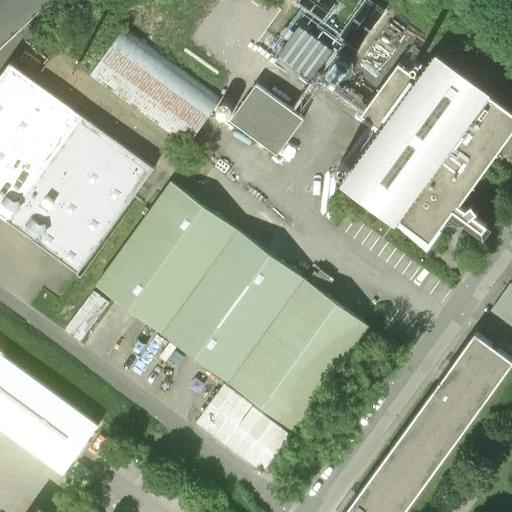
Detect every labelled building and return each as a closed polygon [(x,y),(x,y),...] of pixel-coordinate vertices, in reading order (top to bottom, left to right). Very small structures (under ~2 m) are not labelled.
[(123,31),(92,76),(186,145),(219,101),(123,31)] [(382,130),(345,182),(429,246),(454,210),(483,230),(489,222),(461,203),(511,132),(511,108),(449,63),(438,55),(421,79),(398,64),(361,115),(382,130)] [(12,65),(0,79),(0,214),(79,274),(154,167),(12,65)] [(254,85),(230,120),(280,154),(302,118),(254,85)] [(96,285),(295,430),(372,325),(336,299),(272,252),(219,214),(172,180),(96,285)] [(511,282),(493,309),(511,322),(511,282)] [(511,356),(477,331),(346,511),(402,511),(511,360),(511,356)] [(0,426),(63,473),(99,425),(0,351),(0,426)] [(292,433),(225,384),(197,422),(264,471),(292,433)]
